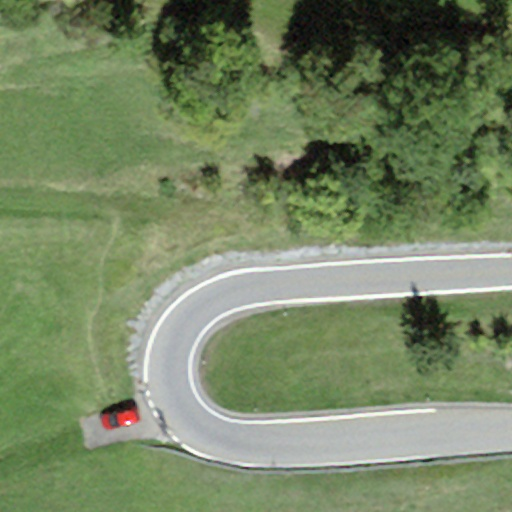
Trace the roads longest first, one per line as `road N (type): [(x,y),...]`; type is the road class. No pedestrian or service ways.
road 1 (unclassified): [(511,430),(309,444),(196,410),(183,367),(185,331),(221,301),(511,281)]
road 2 (track): [(126,218),(0,209)]
